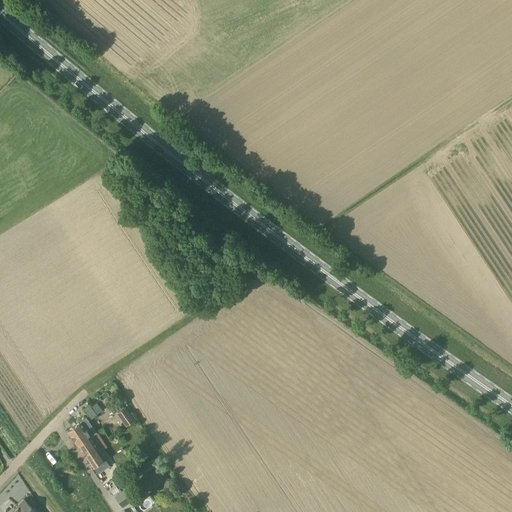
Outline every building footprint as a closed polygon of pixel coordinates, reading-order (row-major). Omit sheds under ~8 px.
[(89,405),(84,409),(91,419),(96,415),(89,405)] [(91,408),(96,415),(100,412),(95,405),(91,408)] [(126,407),(117,413),(126,426),(135,420),(126,407)] [(77,445),(96,432),(86,417),(67,430),(77,445)] [(101,451),(106,448),(108,447),(97,432),(96,432),(77,445),(88,460),(92,467),(93,467),(93,468),(97,474),(110,466),(105,459),(106,458),(101,451)] [(142,466),(146,472),(160,463),(156,456),(142,466)] [(165,480),(163,489),(172,491),(174,481),(165,480)] [(139,496),(131,484),(115,496),(123,506),(139,496)] [(37,511),(38,511),(24,499),(11,511),(37,511)]
